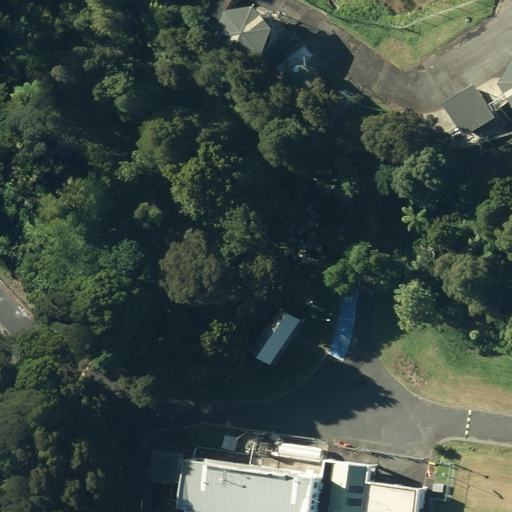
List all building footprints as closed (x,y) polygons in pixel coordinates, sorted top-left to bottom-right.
[(274,58),(284,30),(265,7),(237,11),(227,38),(244,63),(274,58)] [(502,119),(481,86),(446,108),(467,141),(502,119)] [(326,448),(284,442),(282,454),(324,461),(326,448)] [(183,453),(156,448),(151,479),(178,484),(183,453)] [(326,479),(190,459),(184,501),(171,499),(168,511),(421,511),(425,487),(373,479),(375,465),(329,459),(326,479)] [(446,482),(436,481),(435,489),(445,490),(446,482)]
